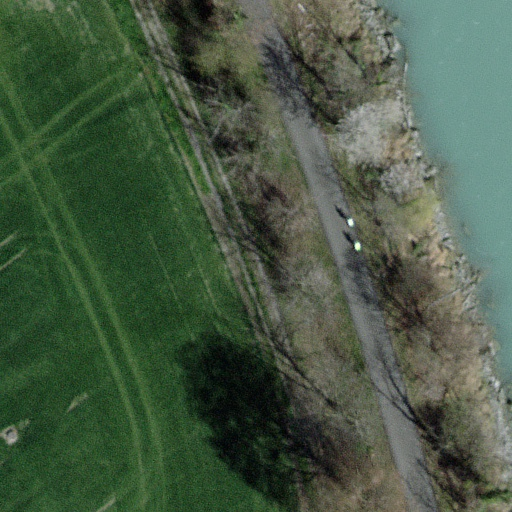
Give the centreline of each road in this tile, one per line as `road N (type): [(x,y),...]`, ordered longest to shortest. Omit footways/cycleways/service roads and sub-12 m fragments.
road 1 (track): [(333,511),(265,278),(137,0)]
road 2 (track): [(250,0),(360,287),(423,511)]
